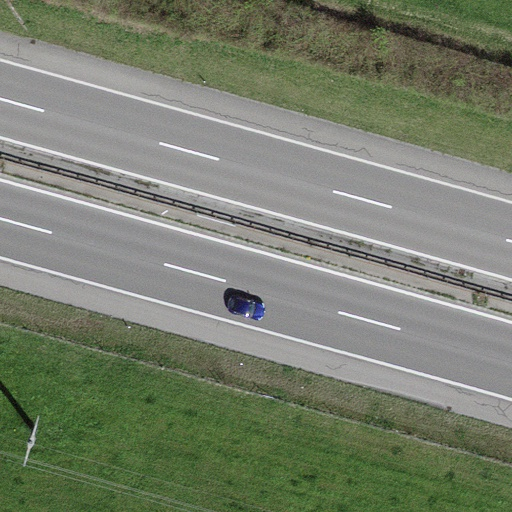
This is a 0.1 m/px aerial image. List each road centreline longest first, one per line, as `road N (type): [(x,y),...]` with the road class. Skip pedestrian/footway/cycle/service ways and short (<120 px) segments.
road 1 (motorway): [(0,221),(511,364)]
road 2 (motorway): [(511,240),(0,98)]
road 3 (track): [(511,47),(350,0)]
